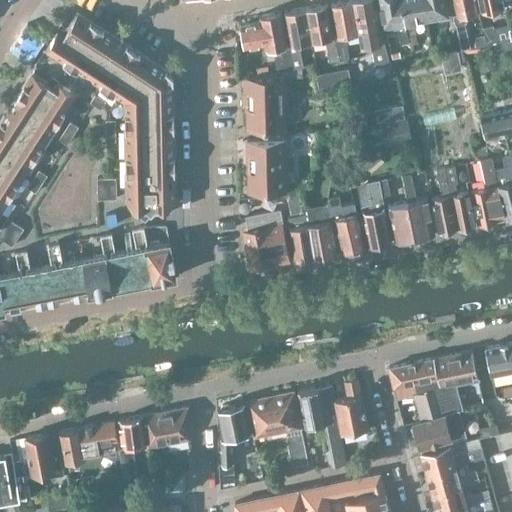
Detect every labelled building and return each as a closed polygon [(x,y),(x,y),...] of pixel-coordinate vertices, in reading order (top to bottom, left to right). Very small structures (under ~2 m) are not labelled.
[(345,34),(358,32),(351,0),(340,0),(330,2),(336,35),(335,38),(338,55),(339,59),(348,57),(346,48),(347,47),(345,34)] [(374,0),(351,0),(358,32),(360,45),(370,43),(374,65),(389,62),(379,25),(374,0)] [(407,35),(400,0),(378,0),(383,28),(396,25),(400,42),(409,40),(407,35)] [(422,0),(400,0),(407,35),(415,33),(413,22),(426,20),(422,0)] [(444,0),(422,0),(426,20),(448,16),(444,0)] [(455,23),(456,26),(455,26),(461,48),(470,46),(464,22),(465,21),(464,13),(478,11),(475,0),(453,0),(456,13),(452,14),(455,23)] [(504,6),(502,0),(478,0),(481,10),(504,6)] [(511,14),(511,0),(502,0),(504,6),(506,16),(511,14)] [(311,40),(325,37),(329,61),(339,59),(338,55),(335,38),(333,36),(327,3),(305,7),(311,40)] [(290,44),(311,40),(305,7),(284,11),(290,44)] [(273,54),(276,70),(294,67),(292,56),(290,56),(289,47),(287,45),(281,11),(259,15),(260,21),(240,24),(244,46),(263,42),(265,49),(267,49),(267,50),(278,48),(279,53),(273,54)] [(172,74),(77,13),(67,28),(61,24),(45,49),(124,101),(126,201),(144,218),(155,207),(168,207),(174,200),(172,74)] [(34,18),(30,27),(44,34),(48,24),(34,18)] [(446,50),(461,48),(455,26),(451,27),(452,34),(441,37),(444,51),(446,51),(446,50)] [(463,59),(461,48),(446,50),(446,51),(444,51),(442,52),(445,63),(463,59)] [(256,74),(257,74),(268,72),(266,66),(255,68),(256,74)] [(348,68),(330,71),(333,84),(350,81),(348,68)] [(0,121),(0,209),(76,93),(51,77),(47,83),(31,73),(0,121)] [(285,129),(284,75),(257,76),(246,76),(246,96),(242,97),(242,109),(246,109),(246,130),(285,129)] [(100,108),(106,100),(95,93),(90,101),(100,108)] [(405,117),(403,106),(388,109),(391,120),(405,117)] [(495,133),(503,131),(511,129),(511,108),(479,115),(484,135),(495,133)] [(115,119),(105,119),(105,130),(115,129),(115,119)] [(410,136),(406,119),(381,124),(386,145),(400,142),(403,137),(410,136)] [(78,125),(70,120),(64,130),(72,135),(78,125)] [(115,129),(105,130),(105,140),(115,140),(115,129)] [(511,129),(503,131),(505,137),(509,154),(511,166),(511,129)] [(66,143),(72,135),(64,130),(58,138),(66,143)] [(248,192),(287,191),(287,170),(293,170),(293,153),(286,154),(286,138),(248,139),(248,159),(243,159),(243,172),(247,172),(248,192)] [(505,217),(511,216),(511,166),(509,154),(502,155),(504,166),(494,168),(505,217)] [(485,186),(471,189),(477,222),(505,217),(494,168),(491,156),(479,159),(485,186)] [(454,164),(445,166),(456,227),(474,224),(467,189),(457,191),(455,182),(457,181),(454,164)] [(436,168),(441,194),(432,197),(438,230),(456,227),(445,166),(436,168)] [(39,169),(32,178),(41,184),(47,174),(39,169)] [(401,174),(407,200),(414,235),(434,231),(427,196),(416,198),(410,172),(401,174)] [(116,188),(116,177),(97,177),(97,188),(116,188)] [(386,177),(379,179),(382,195),(390,194),(386,177)] [(35,192),(41,184),(32,178),(27,186),(35,192)] [(361,205),(362,211),(369,244),(390,240),(384,206),(382,195),(379,179),(367,181),(371,202),(361,205)] [(116,198),(116,188),(97,188),(97,198),(116,198)] [(336,250),(348,248),(364,245),(356,211),(355,211),(353,203),(336,207),(333,192),(327,192),(326,200),(327,202),(330,218),(336,250)] [(395,239),(414,235),(407,200),(387,204),(395,239)] [(336,250),(330,218),(327,202),(306,206),(307,212),(309,221),(307,222),(313,255),(336,250)] [(243,236),(249,268),(290,260),(279,208),(245,215),(249,235),(243,236)] [(313,255),(307,222),(309,221),(307,212),(287,217),(293,259),(313,255)] [(23,227),(7,217),(1,226),(17,236),(23,227)] [(0,237),(12,245),(17,236),(1,226),(0,228),(0,237)] [(146,242),(143,226),(132,228),(136,244),(146,242)] [(100,234),(103,251),(113,249),(110,232),(100,234)] [(0,310),(175,276),(168,241),(0,274),(0,310)] [(61,259),(57,243),(48,244),(51,261),(61,259)] [(16,251),(19,267),(29,265),(26,249),(16,251)] [(511,341),(485,346),(491,375),(511,371),(511,341)] [(405,362),(388,366),(396,397),(414,394),(421,419),(412,421),(419,447),(450,438),(450,441),(465,437),(462,424),(448,428),(444,412),(445,412),(461,407),(454,383),(478,378),(472,349),(433,356),(405,362)] [(342,432),(367,428),(360,394),(357,378),(344,380),(348,396),(335,399),(342,432)] [(319,386),(319,385),(298,389),(305,425),(325,421),(330,448),(327,451),(329,460),(333,463),(333,465),(346,463),(330,384),(319,386)] [(300,427),(293,390),(246,400),(254,437),(300,427)] [(223,434),(223,436),(220,436),(221,462),(232,462),(231,436),(249,432),(243,403),(230,406),(227,404),(222,405),(220,408),(217,408),(221,425),(219,428),(220,433),(223,434)] [(172,408),(143,414),(146,443),(146,447),(189,438),(187,405),(172,408)] [(121,446),(118,446),(119,448),(120,457),(122,468),(136,465),(132,445),(146,443),(143,414),(118,418),(121,446)] [(81,425),(61,429),(57,430),(60,446),(62,461),(100,453),(98,444),(117,440),(115,420),(114,420),(81,426),(81,425)] [(498,432),(497,423),(480,427),(481,436),(498,432)] [(58,446),(50,448),(47,432),(25,436),(32,474),(48,471),(49,477),(64,474),(58,446)] [(301,432),(285,435),(291,466),(308,462),(301,432)] [(451,444),(421,452),(426,472),(466,461),(483,456),(480,447),(453,454),(451,444)] [(4,453),(0,453),(0,501),(20,499),(14,465),(12,450),(4,452),(4,453)] [(182,468),(186,468),(189,468),(189,456),(181,456),(182,468)] [(114,474),(95,477),(97,486),(124,481),(122,468),(120,457),(112,458),(114,474)] [(466,461),(426,472),(431,491),(461,483),(479,478),(476,469),(469,471),(466,461)] [(381,480),(379,472),(367,474),(370,486),(374,485),(373,481),(381,480)] [(370,486),(367,474),(360,476),(362,488),(370,486)] [(362,488),(360,476),(352,478),(354,489),(362,488)] [(231,477),(219,479),(220,487),(231,485),(231,477)] [(354,489),(352,478),(344,479),(347,491),(354,489)] [(347,491),(344,479),(337,481),(339,492),(347,491)] [(384,491),(381,480),(373,481),(374,485),(376,493),(384,491)] [(339,492),(337,481),(329,482),(331,494),(339,492)] [(330,511),(324,483),(299,488),(304,511),(330,511)] [(461,483),(431,491),(437,511),(477,500),(475,492),(465,495),(461,483)] [(304,511),(299,488),(274,494),(278,511),(304,511)] [(348,511),(383,511),(389,510),(384,491),(376,493),(345,501),(348,511)] [(272,506),(270,495),(262,496),(264,508),(272,506)] [(264,508),(262,496),(254,498),(257,510),(264,508)] [(477,500),(437,511),(476,511),(477,511),(493,507),(490,496),(477,500)] [(257,510),(254,498),(246,499),(249,511),(257,510)] [(244,511),(249,511),(246,499),(234,502),(234,511),(244,509),(244,511)]
